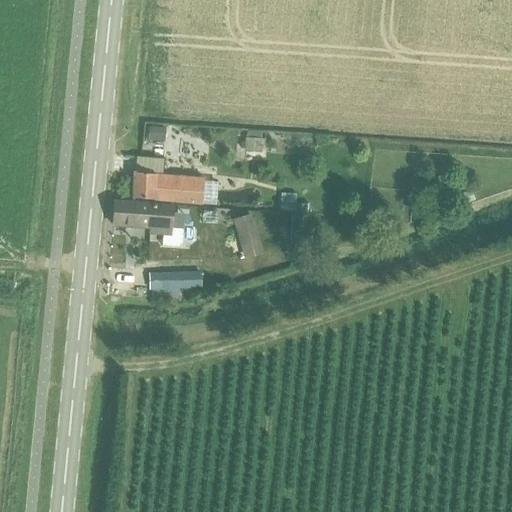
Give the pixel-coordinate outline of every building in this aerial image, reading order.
[(164,129),(148,128),(147,140),(163,141),(164,129)] [(268,139),(245,138),(244,152),(267,153),(268,139)] [(154,173),(154,160),(127,158),(126,171),(154,173)] [(202,204),(204,178),(172,176),(134,173),(132,199),(170,201),(198,203),(202,204)] [(470,191),(456,196),(459,205),(473,200),(470,191)] [(289,194),(280,194),(280,203),(289,203),(289,194)] [(184,229),(170,228),(172,207),(152,205),(152,204),(114,201),(112,225),(149,227),(149,233),(165,234),(164,246),(179,247),(184,243),(184,229)] [(263,252),(251,213),(232,219),(244,258),(263,252)] [(193,271),(151,273),(151,289),(151,298),(179,297),(179,290),(201,289),(201,271),(193,271)]
